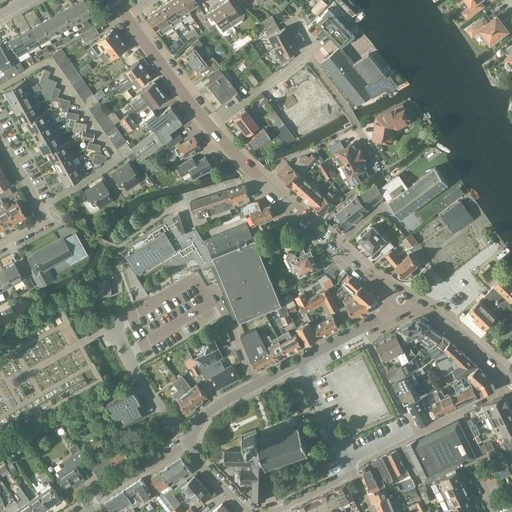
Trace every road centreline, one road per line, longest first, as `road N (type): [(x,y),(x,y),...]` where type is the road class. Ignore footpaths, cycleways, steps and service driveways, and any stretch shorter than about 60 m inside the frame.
road 1 (residential): [(188,439),(146,385),(119,324),(197,281),(209,284),(232,328)]
road 2 (tertiary): [(391,293),(210,127)]
road 3 (residential): [(431,135),(379,168),(306,53)]
road 4 (tertiary): [(210,127),(124,15)]
road 5 (residential): [(78,511),(188,439)]
road 6 (residential): [(210,127),(306,53)]
